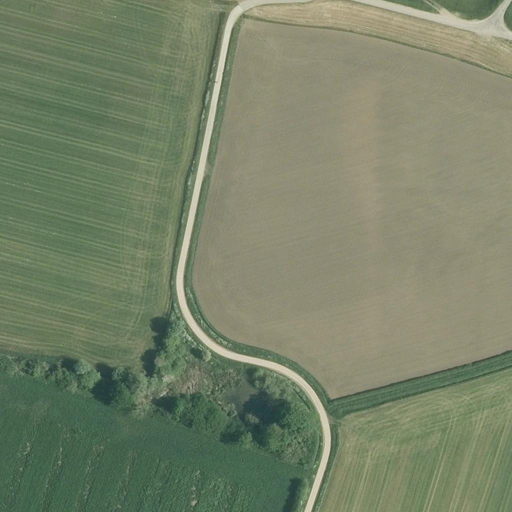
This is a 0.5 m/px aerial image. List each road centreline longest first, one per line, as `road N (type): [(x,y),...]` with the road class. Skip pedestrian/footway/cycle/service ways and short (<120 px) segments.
road 1 (unclassified): [(307,511),(327,437),(313,397),(276,368),(208,346),(179,293),(227,33),(240,9),(292,0)]
road 2 (unclassified): [(489,32),(359,0)]
